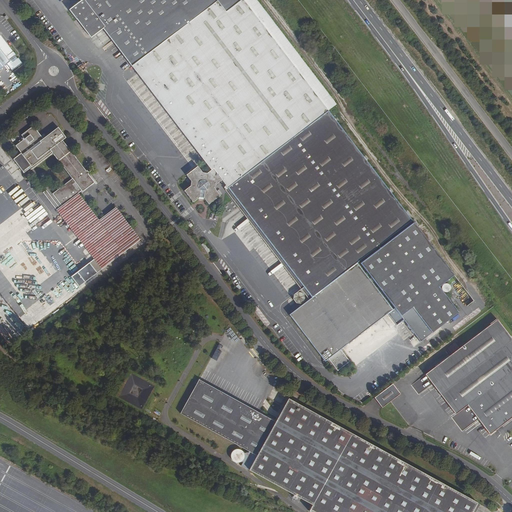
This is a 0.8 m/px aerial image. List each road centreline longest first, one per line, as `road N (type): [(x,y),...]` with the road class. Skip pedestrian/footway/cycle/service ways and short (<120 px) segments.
road 1 (unclassified): [(511,501),(458,461),(341,405),(280,360),(53,70)]
road 2 (primary): [(403,66),(511,227)]
road 3 (unclassified): [(394,0),(511,153)]
road 4 (tertiary): [(0,417),(160,511)]
road 5 (primary): [(511,199),(403,66)]
